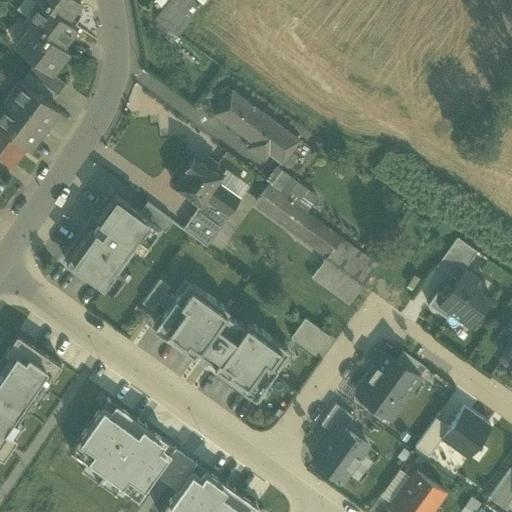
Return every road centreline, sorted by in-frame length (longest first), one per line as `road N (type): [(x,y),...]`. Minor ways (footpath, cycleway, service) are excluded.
road 1 (residential): [(511,409),(385,323),(349,341),(260,463)]
road 2 (residential): [(0,270),(260,463)]
road 3 (residential): [(111,0),(119,59),(107,109),(0,265)]
